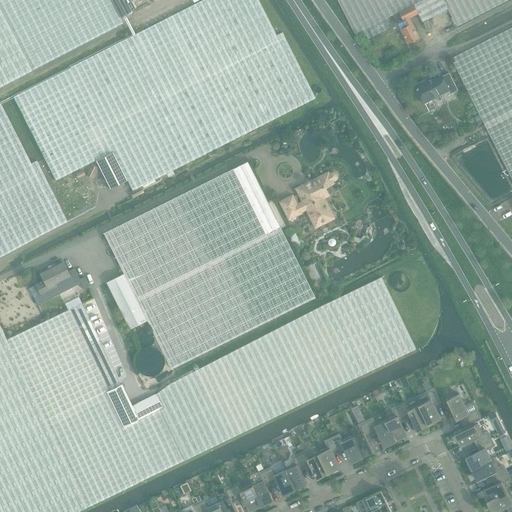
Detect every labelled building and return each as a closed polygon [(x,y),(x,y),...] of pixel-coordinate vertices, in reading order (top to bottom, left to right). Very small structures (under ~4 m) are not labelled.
[(131,12),(127,3),(124,0),(0,0),(0,87),(38,68),(123,24),(120,18),(131,12)] [(55,181),(95,161),(112,152),(126,180),(132,191),(141,187),(176,169),(314,99),(281,33),(275,36),(261,7),(257,0),(201,0),(176,13),(104,50),(69,67),(70,68),(12,97),(40,150),(55,181)] [(145,0),(135,0),(130,2),(133,9),(146,2),(145,0)] [(337,0),(355,34),(360,32),(364,40),(392,26),(392,24),(388,18),(388,17),(398,12),(414,4),(421,0),(442,0),(447,9),(456,26),(508,0),(337,0)] [(442,0),(421,0),(414,4),(418,13),(422,22),(442,12),(445,10),(447,9),(442,0)] [(414,4),(398,12),(403,21),(404,21),(406,25),(400,29),(408,44),(419,39),(409,18),(411,17),(413,16),(418,13),(414,4)] [(511,27),(451,58),(451,59),(484,124),(488,133),(511,179),(511,27)] [(450,94),(457,91),(448,73),(442,77),(441,75),(427,82),(426,80),(414,86),(417,91),(416,93),(418,99),(421,99),(423,104),(448,91),(450,94)] [(0,257),(8,253),(66,221),(55,198),(36,161),(30,164),(0,103),(0,257)] [(109,189),(126,180),(112,152),(95,161),(109,189)] [(124,274),(148,321),(172,369),(315,297),(248,162),(104,233),(124,274)] [(94,180),(99,169),(99,168),(91,164),(85,175),(94,180)] [(305,182),(305,185),(296,189),(302,202),(297,205),(292,196),(280,202),(289,219),(301,213),(301,212),(306,209),(315,228),(334,219),(324,198),(328,196),(324,188),(333,184),(333,182),(335,181),(337,180),(337,177),(337,175),(335,173),(333,173),(331,173),(329,174),(328,173),(310,182),(308,181),(306,181),(305,182)] [(132,191),(129,192),(132,198),(144,192),(141,187),(132,191)] [(354,236),(353,239),(357,243),(361,241),(365,238),(367,234),(368,232),(369,227),(367,227),(366,232),(364,235),(360,239),(354,236)] [(285,231),(285,233),(295,253),(298,252),(298,251),(299,250),(299,249),(299,247),(299,246),(300,245),(301,244),(294,228),(292,228),(291,228),(290,228),(288,228),(287,229),(286,230),(285,231)] [(353,239),(349,244),(355,248),(358,243),(357,243),(353,239)] [(43,281),(29,288),(37,305),(80,283),(83,289),(88,287),(84,277),(79,279),(74,269),(67,272),(62,263),(40,274),(43,281)] [(130,329),(148,321),(124,274),(107,283),(130,329)] [(407,284),(406,281),(404,278),(402,276),(399,276),(396,276),(393,278),(391,280),(391,283),(391,286),(393,289),(396,291),(398,292),(402,291),(404,289),(406,287),(407,284)] [(105,392),(120,385),(82,304),(6,340),(0,327),(0,511),(76,511),(176,464),(244,432),(415,349),(382,277),(303,316),(228,354),(170,383),(156,394),(163,409),(123,429),(105,392)] [(162,362),(162,359),(161,357),(160,355),(158,353),(155,351),(153,350),(151,350),(148,350),(146,350),(143,352),(142,353),(140,355),(139,357),(138,360),(138,362),(138,365),(139,367),(140,369),(142,370),(143,372),(145,373),(149,374),(152,374),(154,373),(157,372),(158,370),(161,367),(162,365),(162,362)] [(406,376),(396,381),(399,387),(409,382),(406,376)] [(121,385),(120,385),(105,392),(123,429),(163,409),(156,394),(132,406),(121,385)] [(378,389),(372,392),(374,397),(380,394),(378,389)] [(429,398),(419,403),(429,424),(440,419),(433,403),(438,401),(433,389),(426,393),(429,398)] [(447,400),(457,419),(465,415),(468,422),(480,417),(473,403),(465,407),(459,394),(447,400)] [(406,402),(399,406),(405,417),(410,414),(418,430),(429,424),(419,403),(408,408),(406,402)] [(395,414),(385,419),(395,441),(407,435),(399,420),(405,417),(399,406),(392,409),(395,414)] [(495,412),(488,415),(492,423),(493,423),(499,434),(504,431),(495,412)] [(372,419),(366,422),(371,433),(377,431),(384,446),(395,441),(385,419),(375,424),(372,419)] [(362,431),(352,435),(362,457),(373,451),(366,436),(371,433),(366,422),(359,425),(362,431)] [(476,439),(479,444),(490,439),(487,432),(483,434),(477,423),(455,434),(461,446),(476,439)] [(307,430),(301,433),(306,443),(312,440),(307,430)] [(339,435),(332,438),(338,449),(343,447),(351,462),(362,457),(352,435),(341,440),(339,435)] [(328,447),(318,452),(328,473),(340,468),(332,452),(338,449),(332,438),(326,441),(328,447)] [(466,457),(471,468),(491,459),(490,458),(486,449),(493,445),(490,439),(479,444),(481,450),(466,457)] [(305,451),(299,454),(304,466),(310,463),(317,479),(328,473),(318,452),(308,457),(305,451)] [(295,463),(284,468),(295,489),(306,484),(299,468),(304,466),(299,454),(292,457),(295,463)] [(494,457),(490,458),(491,459),(471,468),(477,480),(492,472),(495,478),(506,472),(503,466),(499,468),(494,457)] [(272,467),(265,470),(271,482),(276,479),(284,495),(295,489),(284,468),(274,473),(272,467)] [(261,479),(251,484),(261,505),(273,500),(265,484),(271,482),(265,470),(259,474),(261,479)] [(482,491),(488,502),(510,491),(505,481),(510,479),(506,472),(495,478),(498,483),(482,491)] [(238,483),(232,487),(237,498),(243,495),(250,511),(261,505),(251,484),(241,489),(238,483)] [(228,495),(218,500),(223,511),(237,511),(232,501),(237,498),(232,487),(225,490),(228,495)] [(363,499),(368,510),(386,502),(381,490),(363,499)] [(495,511),(509,506),(511,511),(511,510),(511,494),(510,491),(488,502),(492,511),(495,511)] [(205,500),(198,503),(202,511),(208,511),(209,511),(223,511),(218,500),(215,496),(205,501),(205,500)] [(368,510),(368,511),(391,511),(386,502),(368,510)] [(194,511),(193,511),(202,511),(198,503),(195,504),(192,506),(194,511)]
